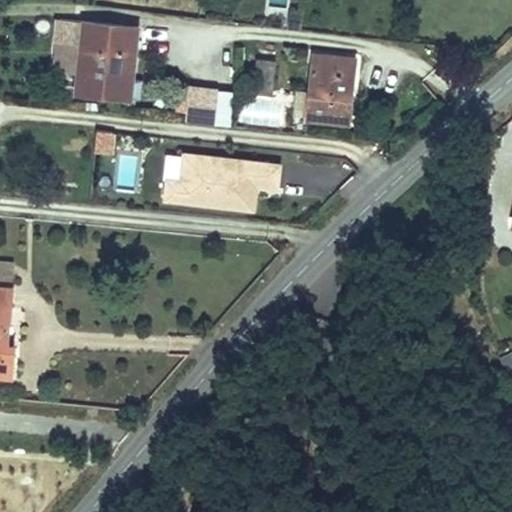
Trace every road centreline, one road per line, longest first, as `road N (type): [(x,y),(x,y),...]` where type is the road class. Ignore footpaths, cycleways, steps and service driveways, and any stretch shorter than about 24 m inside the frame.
road 1 (secondary): [(511,74),(337,235),(153,438)]
road 2 (unknown): [(491,93),(412,70),(360,41),(28,3)]
road 3 (unknown): [(337,235),(0,205)]
road 4 (residential): [(153,438),(0,423)]
